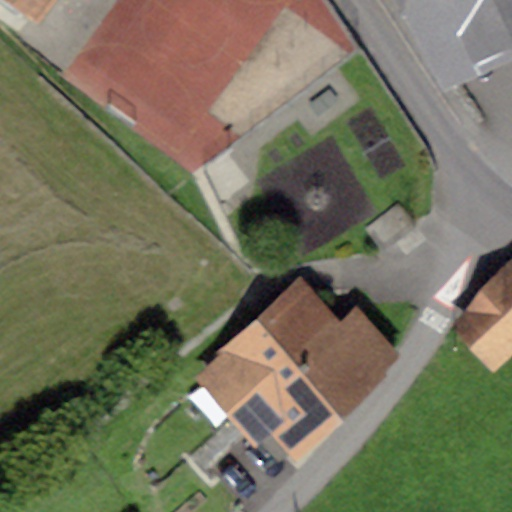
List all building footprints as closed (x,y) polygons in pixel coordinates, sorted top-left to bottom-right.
[(511,0),(424,0),(429,11),(435,8),(453,46),(507,20),(511,30),(511,0)] [(343,161),(261,177),(273,236),(354,221),(343,161)] [(511,269),(462,317),(493,350),(511,332),(511,269)] [(263,320),(333,398),(369,366),(299,288),(263,320)] [(222,357),(290,437),(333,398),(263,320),(222,357)]
